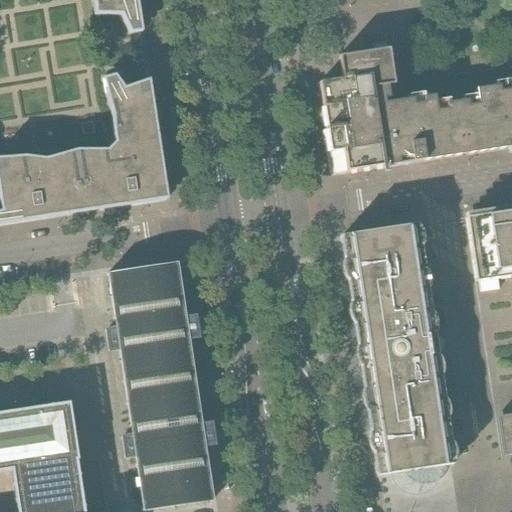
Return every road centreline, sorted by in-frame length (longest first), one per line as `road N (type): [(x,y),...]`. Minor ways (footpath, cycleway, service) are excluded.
road 1 (tertiary): [(322,511),(277,211)]
road 2 (tertiary): [(230,219),(274,511)]
road 3 (residential): [(277,211),(511,177)]
road 4 (residential): [(0,254),(230,219)]
road 5 (tertiary): [(197,0),(230,219)]
road 6 (tertiary): [(277,211),(246,0)]
